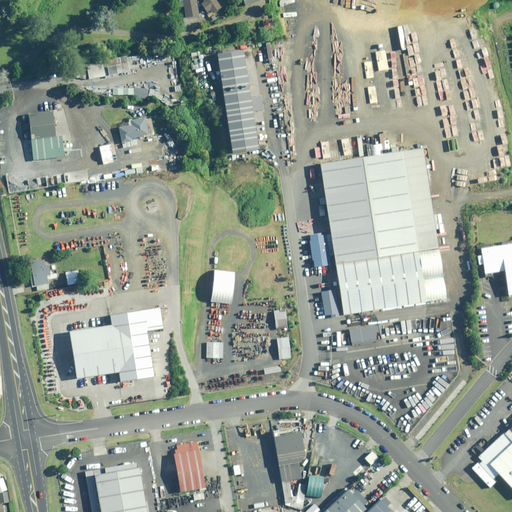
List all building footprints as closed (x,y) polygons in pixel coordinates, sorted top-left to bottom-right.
[(170,0),(171,2),(178,0),(179,7),(182,6),(184,17),(197,15),(194,0),(201,0),(202,1),(199,3),(205,11),(208,9),(211,13),(220,7),(214,0),(170,0)] [(271,17),(260,20),(262,30),(274,27),(271,17)] [(241,50),(213,54),(229,154),(256,149),(250,110),(248,97),(241,50)] [(126,56),(84,63),(86,78),(129,70),(126,56)] [(175,68),(169,70),(174,90),(179,89),(175,68)] [(149,89),(132,87),(131,94),(148,96),(149,89)] [(25,112),(27,136),(53,133),(50,109),(25,112)] [(127,125),(116,127),(119,143),(129,141),(128,137),(136,136),(137,138),(142,137),(141,135),(146,134),(143,116),(126,119),(127,125)] [(27,144),(28,165),(54,164),(53,142),(27,144)] [(113,143),(97,146),(100,163),(116,160),(113,143)] [(92,144),(81,147),(83,155),(94,152),(92,144)] [(151,145),(135,147),(136,158),(152,155),(151,145)] [(314,164),(330,262),(414,248),(436,245),(420,147),(314,164)] [(18,175),(6,176),(7,185),(19,184),(18,175)] [(316,200),(308,201),(309,213),(318,212),(316,200)] [(511,241),(477,247),(481,272),(501,269),(505,293),(511,291),(511,241)] [(414,248),(330,262),(339,313),(422,299),(414,248)] [(29,266),(26,266),(29,286),(34,285),(35,290),(47,288),(44,275),(49,274),(47,263),(43,264),(42,260),(36,261),(35,258),(28,259),(29,266)] [(78,269),(63,272),(65,284),(80,282),(78,269)] [(286,309),(273,310),(275,329),(287,328),(286,309)] [(67,339),(73,381),(108,376),(110,384),(147,379),(141,339),(156,337),(152,310),(98,317),(101,334),(67,339)] [(372,326),(347,329),(349,344),(374,341),(372,326)] [(288,337),(276,339),(279,359),(290,358),(288,337)] [(221,342),(205,342),(204,357),(221,358),(221,342)] [(503,474),(511,484),(511,424),(478,454),(482,459),(473,467),(490,486),(503,474)] [(297,430),(269,435),(277,481),(299,477),(296,461),(302,459),(297,430)] [(193,448),(169,452),(176,492),(200,487),(193,448)] [(369,461),(360,452),(335,475),(343,485),(369,461)] [(377,457),(369,465),(364,469),(368,473),(382,460),(379,456),(377,457)] [(141,511),(133,463),(90,471),(97,511),(141,511)] [(322,477),(306,475),(304,495),(315,496),(319,497),(322,477)] [(360,511),(364,508),(344,487),(316,511),(360,511)] [(202,491),(192,493),(193,500),(203,498),(202,491)] [(392,511),(377,496),(360,511),(392,511)] [(243,501),(237,502),(239,511),(245,510),(243,501)]
